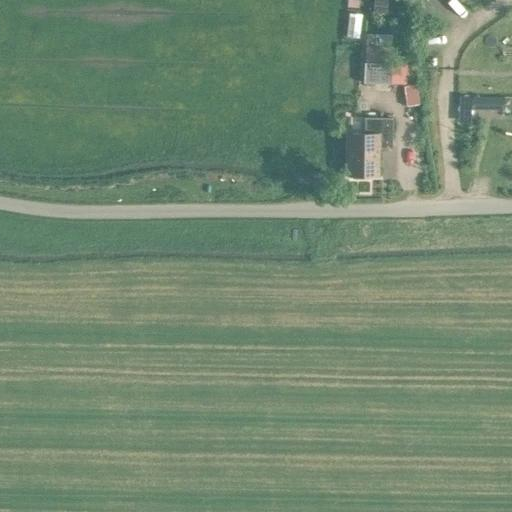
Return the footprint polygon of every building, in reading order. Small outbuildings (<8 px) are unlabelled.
[(373,0),(372,12),(385,13),(386,0),(373,0)] [(348,13),(345,37),(358,38),(361,15),(348,13)] [(363,63),(363,83),(390,84),(391,64),(363,63)] [(403,87),(406,106),(418,104),(415,85),(403,87)] [(488,107),(488,96),(472,95),(472,107),(488,107)] [(392,118),(364,118),(363,134),(347,134),(347,135),(347,175),(346,175),(346,176),(352,176),(352,178),(362,178),(362,176),(379,176),(379,175),(378,175),(379,148),(391,149),(392,118)]
